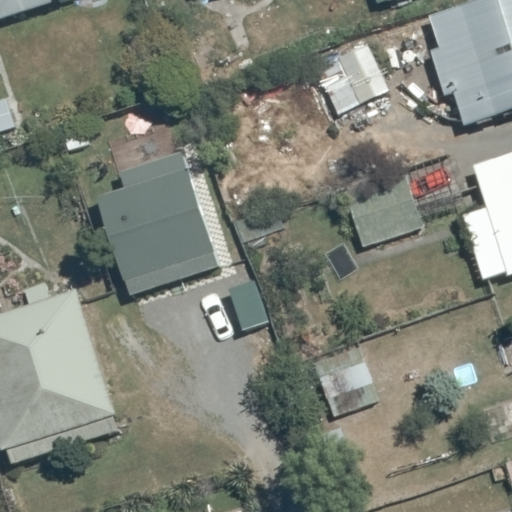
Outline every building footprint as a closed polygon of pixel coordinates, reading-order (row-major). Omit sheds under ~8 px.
[(0,0),(0,26),(4,25),(82,0),(0,0)] [(461,97),(472,131),(511,118),(511,0),(500,0),(437,20),(447,50),(437,53),(452,100),(461,97)] [(344,120),(395,94),(372,48),(320,74),(344,120)] [(137,299),(225,272),(189,156),(128,175),(134,194),(106,202),(137,299)] [(511,160),(481,171),(494,211),(468,219),(489,284),(511,276),(511,160)] [(367,251),(428,231),(409,172),(348,192),(367,251)] [(122,421),(127,420),(86,296),(0,324),(0,413),(14,457),(18,455),(22,470),(127,435),(122,421)] [(338,420),(384,404),(366,350),(320,366),(338,420)]
